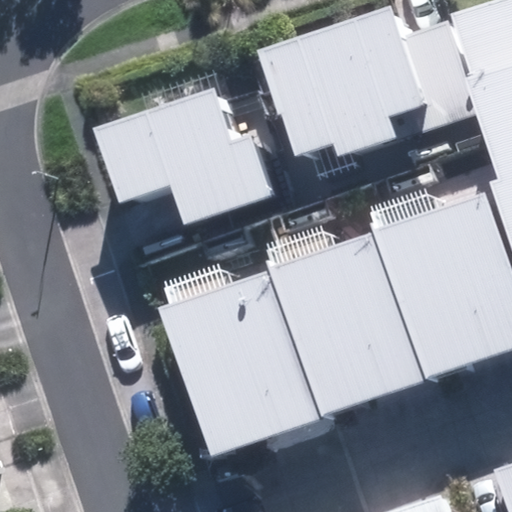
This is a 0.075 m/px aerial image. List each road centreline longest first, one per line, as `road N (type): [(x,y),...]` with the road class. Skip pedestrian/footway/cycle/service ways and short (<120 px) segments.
road 1 (residential): [(511,413),(252,511)]
road 2 (residential): [(0,139),(3,97),(26,49),(67,0)]
